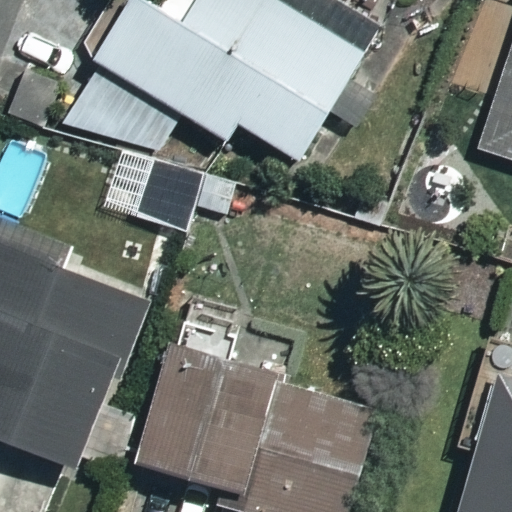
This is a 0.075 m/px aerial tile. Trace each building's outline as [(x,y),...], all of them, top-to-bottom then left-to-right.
[(115,0),(82,57),(108,72),(76,127),(157,175),(190,120),(239,149),(249,132),(313,170),(377,61),(273,0),(174,0),(166,15),(141,0),(115,0)] [(77,87),(30,68),(8,122),(54,141),(77,87)] [(511,79),(486,155),(511,164),(511,79)] [(7,225),(0,242),(0,443),(89,478),(153,311),(76,281),(86,255),(7,225)] [(249,319),(199,304),(147,474),(231,499),(227,511),(231,511),(359,511),(387,422),(263,384),(272,356),(241,346),(249,319)] [(511,511),(511,357),(497,353),(467,453),(491,460),(475,511),(511,511)]
